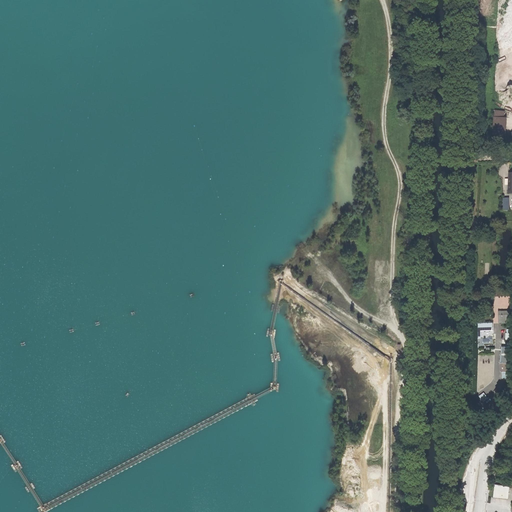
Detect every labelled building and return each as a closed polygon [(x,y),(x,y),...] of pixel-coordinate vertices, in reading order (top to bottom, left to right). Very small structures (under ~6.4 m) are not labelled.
[(509,135),(510,116),(506,116),(506,110),(495,110),(495,135),(509,135)] [(509,312),(504,312),(499,312),(499,323),(504,323),(504,320),(511,320),(511,312),(509,312)] [(480,347),(484,347),(484,343),(494,343),(493,337),(480,337),(480,347)] [(511,353),(511,347),(502,347),(501,370),(502,372),(511,372),(511,353)] [(494,485),(493,497),(506,498),(507,486),(494,485)]
